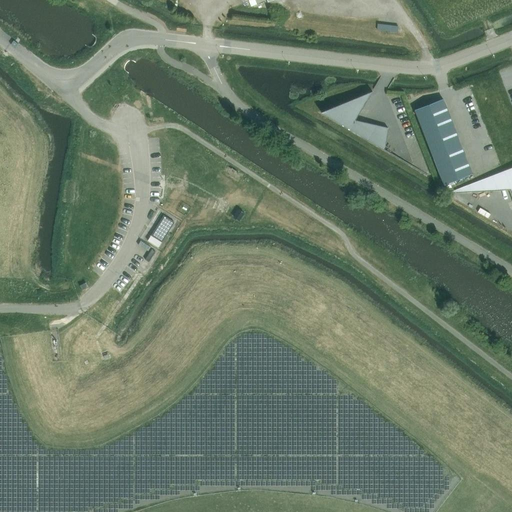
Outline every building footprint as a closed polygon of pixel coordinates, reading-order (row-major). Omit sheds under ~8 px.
[(378,24),(377,30),(397,33),(398,26),(378,24)] [(14,40),(10,45),(15,48),(19,43),(14,40)] [(321,113),(384,150),(388,128),(355,120),(372,92),(321,113)] [(443,100),(415,111),(426,139),(454,128),(443,100)] [(454,128),(426,139),(433,157),(461,146),(454,128)] [(461,146),(433,157),(436,167),(465,156),(461,146)] [(465,156),(436,167),(444,185),(472,174),(465,156)] [(504,171),(468,185),(469,185),(471,191),(511,189),(504,171)] [(471,191),(469,185),(468,185),(445,194),(446,195),(452,192),(458,192),(471,191)] [(233,217),(238,220),(243,213),(238,210),(233,217)] [(151,236),(161,242),(173,222),(163,216),(151,236)] [(151,236),(147,241),(158,248),(162,243),(151,236)]
